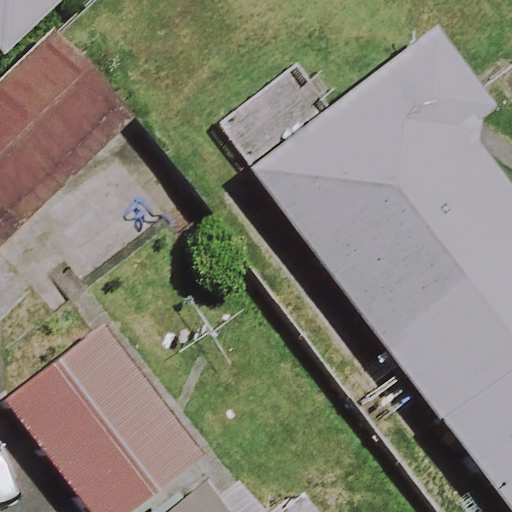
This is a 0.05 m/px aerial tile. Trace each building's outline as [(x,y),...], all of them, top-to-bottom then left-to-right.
[(0,0),(0,49),(51,0),(0,0)] [(480,111),(423,37),(240,177),(498,511),(511,511),(511,211),(451,132),(480,111)] [(0,236),(125,126),(52,42),(0,87),(0,236)] [(115,511),(197,451),(98,317),(0,389),(0,406),(78,511),(115,511)] [(203,511),(189,494),(165,511),(203,511)]
